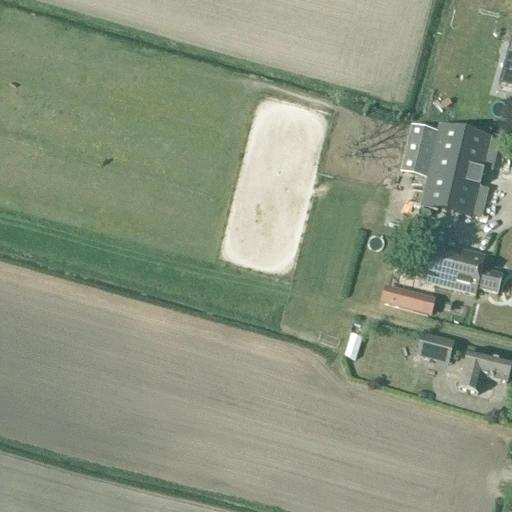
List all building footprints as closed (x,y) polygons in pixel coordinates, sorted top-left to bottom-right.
[(419,209),(471,221),(490,140),(438,128),(437,135),(410,129),(399,175),(426,181),(419,209)] [(401,193),(400,207),(413,207),(413,193),(401,193)] [(497,296),(501,279),(481,273),(484,260),(426,245),(417,283),(474,297),(476,291),(497,296)] [(434,301),(384,288),(380,305),(430,318),(434,301)] [(447,367),(453,345),(422,337),(416,359),(447,367)] [(346,339),(339,360),(349,364),(357,342),(346,339)] [(481,379),(506,386),(511,366),(466,355),(457,392),(476,397),(481,379)]
